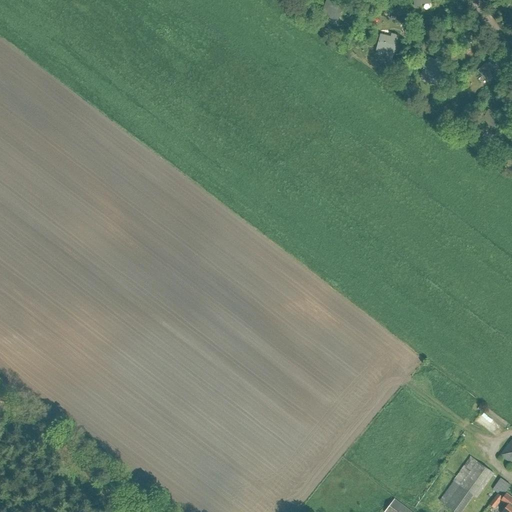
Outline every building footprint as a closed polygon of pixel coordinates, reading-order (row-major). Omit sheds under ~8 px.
[(337,21),(344,2),(338,0),(337,0),(337,3),(329,0),(327,0),(322,15),(337,21)] [(401,19),(400,24),(407,26),(405,33),(410,34),(412,25),(408,24),(409,21),(401,19)] [(393,55),(398,36),(392,34),(391,37),(381,35),(377,51),(393,55)] [(427,58),(422,72),(422,75),(438,79),(444,59),(438,57),(436,61),(427,58)] [(490,84),(502,74),(494,65),(497,63),(493,58),(478,71),(490,84)] [(490,110),(480,128),(478,131),(483,134),(485,130),(495,136),(503,122),(493,116),(495,113),(490,110)] [(511,439),(500,455),(511,464),(511,439)] [(478,498),(495,473),(471,456),(440,501),(455,511),(462,511),(474,495),(478,498)] [(501,478),(492,489),(498,493),(502,496),(511,485),(501,478)] [(495,508),(501,501),(504,497),(502,496),(498,493),(490,504),(495,508)] [(507,506),(502,511),(511,511),(511,496),(507,493),(504,497),(501,501),(507,506)] [(384,511),(411,511),(394,499),(384,511)]
